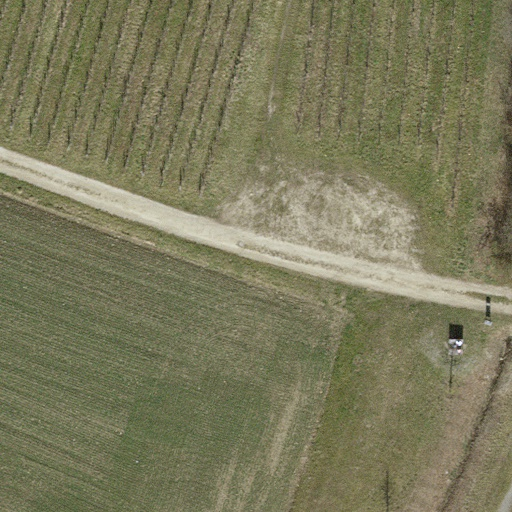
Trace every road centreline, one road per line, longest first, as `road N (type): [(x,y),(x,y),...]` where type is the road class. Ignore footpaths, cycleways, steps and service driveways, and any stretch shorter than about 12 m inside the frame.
road 1 (track): [(511,306),(220,248),(0,168)]
road 2 (track): [(301,0),(275,142),(321,269)]
